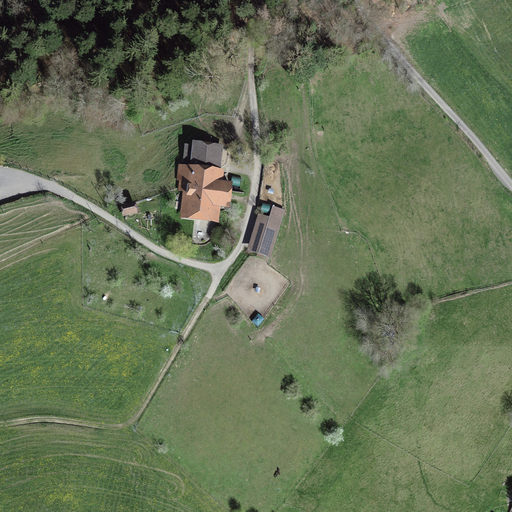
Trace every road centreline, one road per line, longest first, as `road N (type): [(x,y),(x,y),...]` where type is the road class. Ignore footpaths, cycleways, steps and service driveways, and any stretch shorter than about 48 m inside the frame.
road 1 (track): [(0,425),(45,419),(115,427),(132,419),(218,267)]
road 2 (track): [(252,85),(225,149),(191,100),(166,40),(160,0)]
road 3 (track): [(125,424),(239,511)]
